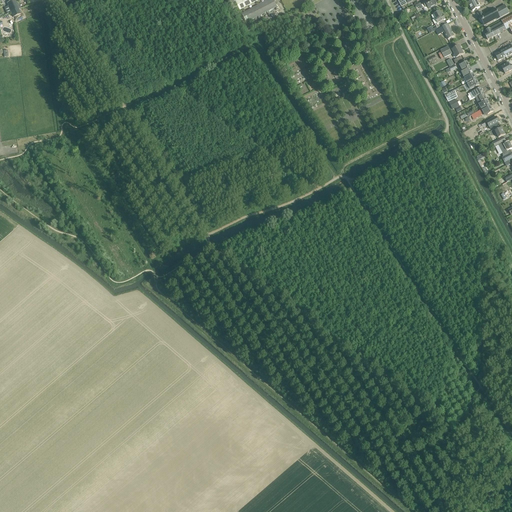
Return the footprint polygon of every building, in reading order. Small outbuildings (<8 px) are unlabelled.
[(259,0),(238,0),(235,2),(239,11),(259,0)] [(273,0),(267,0),(241,14),(246,23),(277,7),(273,0)] [(434,0),(430,0),(421,5),(423,9),(424,11),(425,11),(428,9),(437,5),(437,4),(437,3),(436,2),(435,1),(434,0)] [(474,0),(469,3),(473,11),(480,7),(477,1),(476,0),(474,0)] [(15,1),(7,4),(11,14),(13,18),(21,14),(19,10),(17,6),(15,1)] [(479,18),(484,26),(496,20),(496,21),(500,18),(509,14),(505,5),(496,10),(495,9),(491,11),(491,12),(483,16),(481,13),(478,14),(480,18),(479,18)] [(436,19),(435,19),(438,24),(435,25),(437,29),(445,24),(444,20),(445,20),(443,15),(442,16),(440,12),(434,14),(436,19)] [(502,23),(486,31),(487,34),(485,35),(487,40),(510,28),(511,33),(511,15),(501,21),(502,23)] [(444,32),(445,34),(451,30),(448,25),(439,29),(441,34),(444,32)] [(451,30),(445,34),(445,35),(446,36),(448,40),(454,37),(451,30)] [(427,53),(437,48),(434,40),(423,45),(427,53)] [(511,53),(511,47),(511,46),(510,44),(507,46),(508,48),(495,55),(499,61),(511,53)] [(440,51),(444,58),(452,54),(448,47),(440,51)] [(452,51),(456,58),(463,54),(459,47),(452,51)] [(464,69),(465,70),(470,67),(467,61),(461,64),(462,65),(460,66),(462,71),(464,69)] [(502,68),(505,74),(511,70),(511,66),(510,67),(508,64),(502,68)] [(463,72),(462,73),(464,78),(468,76),(473,73),(470,67),(465,70),(463,71),(463,72)] [(468,76),(464,78),(466,82),(467,84),(470,82),(476,79),(473,73),(468,76)] [(480,85),(476,79),(467,84),(467,85),(462,88),(464,93),(474,88),(480,85)] [(469,96),(468,97),(470,101),(475,98),(484,94),(481,87),(475,90),(472,92),(469,94),(468,95),(469,96)] [(445,96),(448,103),(458,98),(454,91),(445,96)] [(484,94),(475,98),(478,104),(487,100),(484,94)] [(449,103),(453,110),(455,109),(460,107),(456,100),(449,103)] [(487,100),(478,104),(482,110),(484,109),(490,106),(487,100)] [(484,109),(482,110),(483,113),(485,116),(486,116),(494,112),(490,106),(484,109)] [(474,120),(482,115),(480,111),(471,116),(474,120)] [(496,117),(486,122),(490,129),(499,125),(498,123),(499,122),(496,117)] [(493,130),(496,136),(497,135),(499,138),(505,134),(502,128),(500,129),(499,127),(497,128),(493,130)] [(493,143),(495,147),(506,141),(504,137),(493,143)] [(503,143),(498,146),(503,154),(503,158),(502,158),(504,163),(506,167),(506,166),(511,164),(511,163),(511,153),(511,154),(510,150),(511,149),(511,148),(511,147),(509,141),(503,144),(503,143)]
